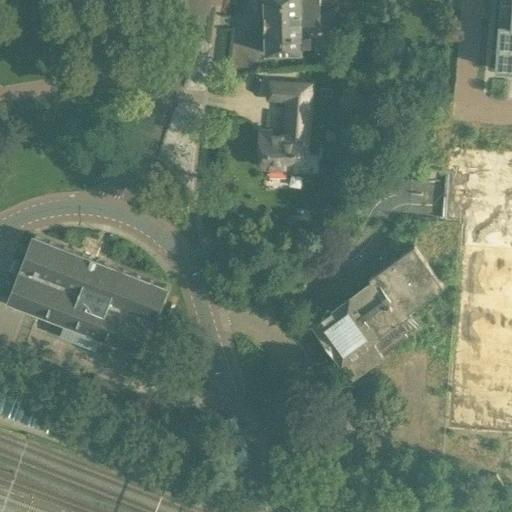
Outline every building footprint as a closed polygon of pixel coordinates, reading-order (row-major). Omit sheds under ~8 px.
[(305,36),(305,25),(320,24),(319,0),(264,0),(266,53),(302,52),(302,36),(305,36)] [(511,1),(500,0),(498,23),(511,24),(511,1)] [(336,11),(322,12),(323,24),(337,23),(336,11)] [(511,46),(511,24),(498,23),(497,46),(511,46)] [(511,46),(497,46),(495,69),(511,70),(511,46)] [(272,135),(271,130),(260,130),(260,166),(287,166),(287,171),(303,171),(303,138),(307,138),(310,84),(269,81),(268,97),(288,99),(285,135),(272,135)] [(511,152),(481,150),(463,389),(511,392),(511,152)] [(441,205),(441,179),(411,179),(411,205),(441,205)] [(110,263),(108,262),(94,257),(80,251),(35,234),(9,301),(38,313),(142,353),(168,286),(110,263)] [(369,277),(371,280),(312,323),(341,362),(342,361),(353,375),(382,354),(372,340),(379,335),(379,334),(400,318),(444,286),(414,245),(369,277)] [(502,486),(496,474),(474,486),(481,498),(502,486)]
